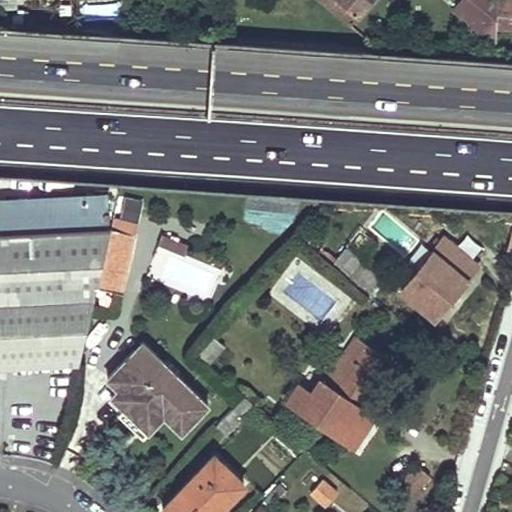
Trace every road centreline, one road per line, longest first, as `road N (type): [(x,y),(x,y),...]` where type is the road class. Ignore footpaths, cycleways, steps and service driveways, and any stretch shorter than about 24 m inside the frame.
road 1 (trunk): [(0,118),(511,156)]
road 2 (trunk): [(511,110),(0,76)]
road 3 (residential): [(469,511),(511,356)]
